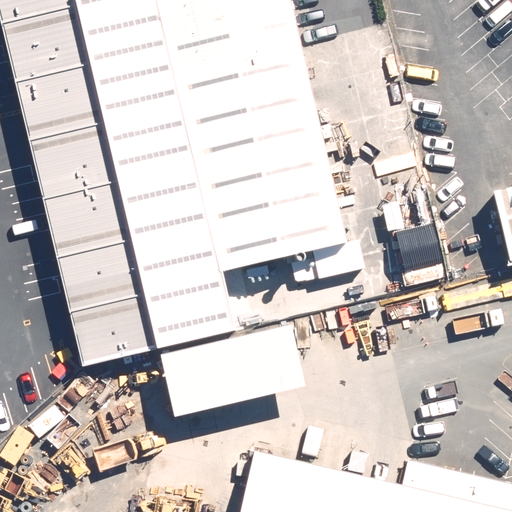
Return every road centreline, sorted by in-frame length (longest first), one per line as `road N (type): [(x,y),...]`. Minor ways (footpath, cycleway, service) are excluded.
road 1 (unknown): [(479,342),(145,448),(85,496)]
road 2 (unknown): [(416,0),(451,126),(511,103)]
